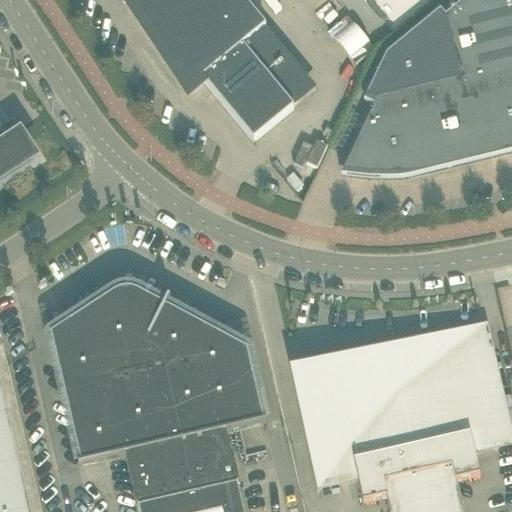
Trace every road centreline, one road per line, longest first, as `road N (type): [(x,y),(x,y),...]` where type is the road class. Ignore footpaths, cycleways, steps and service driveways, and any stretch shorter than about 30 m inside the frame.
road 1 (unclassified): [(128,171),(166,201),(258,249),(318,265),(384,271),(511,253)]
road 2 (unclassified): [(10,0),(128,171)]
road 3 (unclassified): [(0,265),(128,171)]
